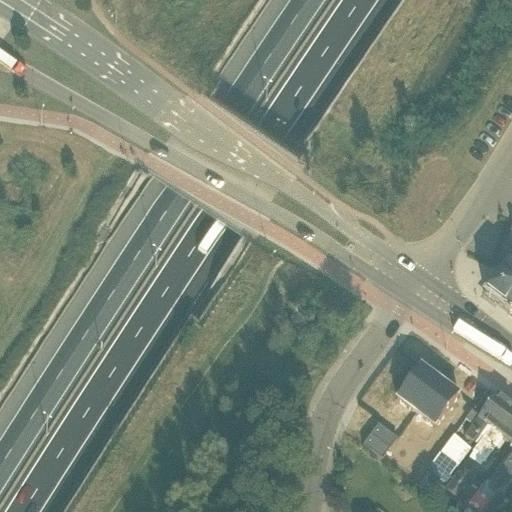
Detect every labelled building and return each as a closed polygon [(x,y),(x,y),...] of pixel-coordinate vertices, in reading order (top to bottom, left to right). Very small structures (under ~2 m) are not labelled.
[(511,317),(511,229),(493,274),(499,278),(484,297),(495,305),(511,317)] [(440,383),(420,369),(397,401),(416,415),(440,383)] [(459,397),(440,383),(416,415),(436,429),(459,397)] [(511,414),(511,407),(496,395),(464,438),(471,444),(485,426),(490,430),(493,433),(502,422),(505,424),(511,414)] [(511,447),(511,446),(511,414),(505,424),(502,422),(493,433),(490,430),(473,453),(485,462),(501,440),(511,447)] [(370,437),(390,451),(397,441),(378,427),(370,437)] [(363,448),(382,462),(390,451),(370,437),(363,448)] [(503,486),(511,474),(511,446),(511,447),(511,455),(489,486),(496,491),(503,486)] [(428,470),(431,472),(445,483),(457,468),(440,455),(428,470)] [(460,473),(453,482),(465,491),(468,488),(472,482),(460,473)] [(475,493),(468,488),(465,491),(453,482),(446,491),(466,505),(475,493)]
